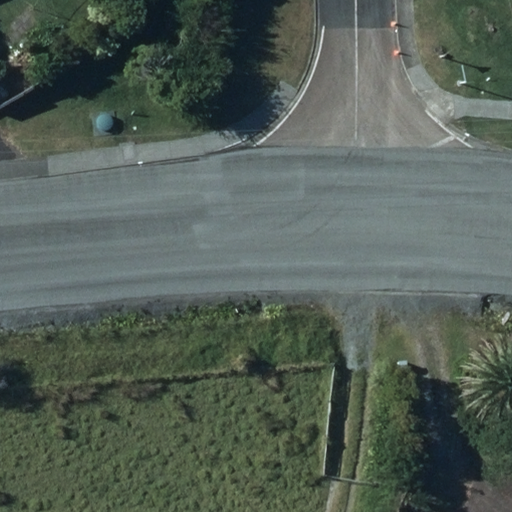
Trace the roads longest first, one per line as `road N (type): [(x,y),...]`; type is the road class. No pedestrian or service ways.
road 1 (secondary): [(0,260),(352,230)]
road 2 (residential): [(352,230),(357,0)]
road 3 (secondary): [(352,230),(511,240)]
